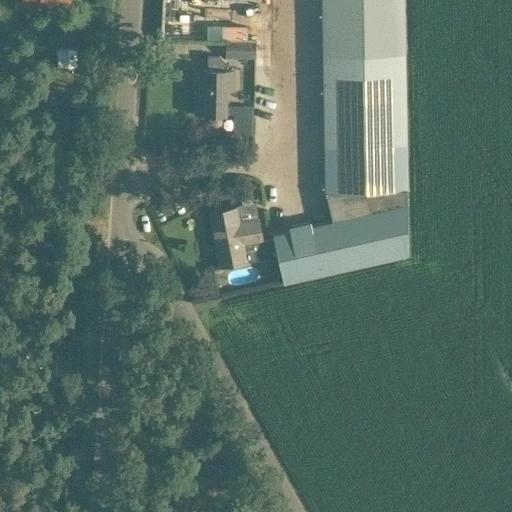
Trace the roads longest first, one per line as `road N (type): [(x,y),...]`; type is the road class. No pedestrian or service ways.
road 1 (residential): [(303,511),(176,283),(142,234),(115,226)]
road 2 (unknown): [(117,178),(297,159),(310,122),(298,0)]
road 3 (residential): [(97,511),(115,226)]
road 4 (unclassified): [(115,226),(127,0)]
